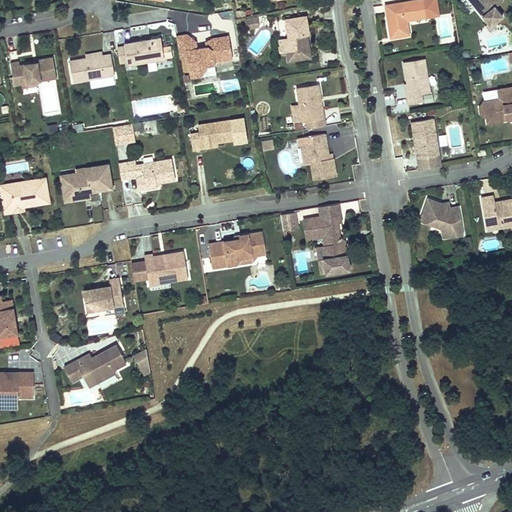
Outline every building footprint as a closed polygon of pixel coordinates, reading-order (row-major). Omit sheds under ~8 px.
[(467,0),(479,16),(486,27),(491,23),(498,19),(491,8),(499,3),(497,0),(467,0)] [(381,9),(385,40),(405,37),(403,25),(422,22),(419,4),(381,9)] [(257,30),(256,20),(243,22),(245,32),(257,30)] [(307,37),(305,21),(283,24),(286,42),(287,51),(284,56),(285,66),(299,64),(298,57),(308,55),(307,45),(303,43),(302,38),(305,37),(307,37)] [(481,26),(485,32),(493,26),(491,23),(486,27),(484,24),(481,26)] [(184,59),(186,74),(189,76),(194,75),(196,72),(196,69),(204,68),(210,67),(210,65),(210,64),(228,61),(224,38),(210,41),(208,44),(203,50),(202,50),(192,51),(185,53),(182,37),(172,39),(175,61),(184,59)] [(191,44),(182,37),(185,53),(192,51),(191,44)] [(124,68),(124,71),(161,64),(157,44),(147,46),(147,48),(144,49),(143,47),(121,50),(121,53),(123,61),(124,68)] [(163,46),(165,58),(172,56),(170,44),(163,46)] [(121,53),(114,55),(116,69),(124,68),(123,61),(121,53)] [(310,62),(308,55),(298,57),(299,64),(310,62)] [(98,58),(82,61),(65,63),(69,84),(110,77),(106,57),(98,58)] [(32,65),(26,66),(15,68),(14,64),(6,66),(10,86),(16,85),(32,82),(52,79),(48,59),(32,62),(32,65)] [(401,68),(406,100),(402,100),(403,108),(419,106),(418,98),(426,96),(421,64),(401,68)] [(204,68),(196,69),(196,72),(194,75),(189,76),(186,74),(187,80),(197,78),(204,68)] [(307,133),(324,130),(318,89),(293,92),(298,125),(306,124),(307,133)] [(511,91),(496,93),(498,104),(494,109),(491,106),(480,107),(477,112),(478,120),(486,127),(500,125),(500,121),(504,121),(508,124),(511,123),(511,91)] [(324,110),(327,123),(341,120),(337,107),(324,110)] [(115,144),(135,141),(132,122),(112,125),(115,144)] [(227,123),(195,128),(196,136),(187,137),(189,153),(199,151),(199,148),(214,145),(230,142),(227,123)] [(429,123),(409,126),(411,141),(413,141),(414,143),(411,143),(416,175),(436,171),(433,153),(429,123)] [(323,139),(307,141),(308,149),(301,150),(303,167),(308,166),(310,182),(334,179),(332,162),(327,162),(323,139)] [(175,183),(171,163),(133,169),(132,166),(124,167),(126,183),(134,181),(136,194),(146,192),(158,191),(157,186),(161,185),(175,183)] [(124,167),(116,169),(119,184),(126,183),(124,167)] [(110,193),(106,168),(73,174),(74,181),(72,181),(71,181),(59,183),(61,195),(69,194),(70,201),(81,200),(80,194),(86,193),(87,196),(110,193)] [(74,181),(73,174),(57,176),(59,183),(71,181),(72,181),(74,181)] [(45,193),(43,182),(24,185),(24,187),(0,191),(0,199),(3,217),(14,215),(13,211),(23,210),(39,207),(39,204),(40,194),(45,193)] [(69,194),(61,195),(62,206),(88,202),(87,196),(86,193),(80,194),(81,200),(70,201),(69,194)] [(477,201),(481,227),(498,224),(499,230),(507,229),(508,234),(511,233),(511,202),(500,204),(500,209),(491,210),(490,199),(486,199),(477,201)] [(460,238),(455,209),(438,212),(436,211),(437,208),(424,203),(415,223),(439,232),(441,241),(460,238)] [(339,244),(336,227),(340,227),(339,217),(301,223),(305,244),(319,241),(322,243),(323,250),(325,263),(321,263),(324,278),(347,274),(345,260),(343,246),(339,244)] [(295,230),(293,218),(279,220),(281,233),(295,230)] [(498,224),(481,227),(483,233),(499,230),(498,224)] [(259,237),(236,241),(237,244),(230,245),(205,250),(209,274),(234,270),(236,266),(238,264),(254,261),(263,259),(259,237)] [(325,263),(323,250),(314,252),(319,279),(324,278),(321,263),(325,263)] [(180,257),(151,262),(151,259),(142,261),(146,284),(166,281),(167,286),(185,283),(180,257)] [(109,274),(125,274),(125,263),(108,264),(109,274)] [(166,281),(146,284),(147,290),(167,286),(166,281)] [(119,301),(116,282),(106,283),(107,290),(95,291),(95,294),(90,295),(90,292),(80,294),(83,315),(111,310),(110,303),(119,301)] [(0,338),(15,336),(13,325),(11,325),(10,321),(13,321),(9,301),(0,302),(0,338)] [(110,303),(111,310),(120,309),(119,301),(110,303)] [(57,340),(51,336),(47,340),(53,345),(57,340)] [(113,348),(89,361),(79,366),(77,361),(61,370),(69,385),(80,379),(89,374),(94,385),(112,376),(110,373),(123,366),(113,348)] [(143,352),(131,358),(137,370),(145,365),(143,352)] [(86,356),(77,361),(79,366),(89,361),(86,356)] [(146,374),(145,365),(137,370),(141,377),(146,374)] [(14,399),(29,399),(29,375),(13,374),(13,380),(0,380),(0,402),(4,403),(4,393),(14,393),(14,398),(14,399)] [(86,390),(94,385),(89,374),(80,379),(86,390)] [(4,393),(4,403),(0,402),(0,409),(14,409),(14,399),(14,398),(14,393),(4,393)]
